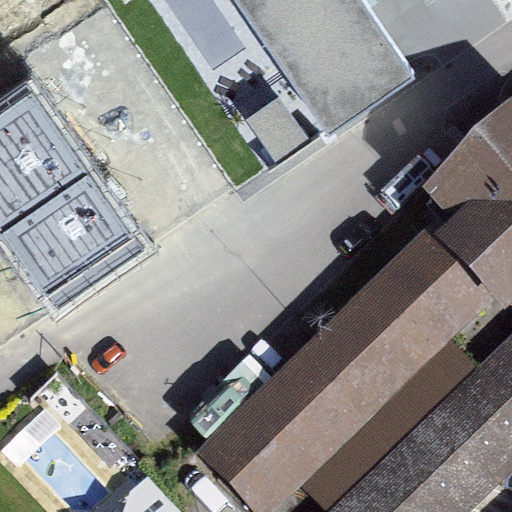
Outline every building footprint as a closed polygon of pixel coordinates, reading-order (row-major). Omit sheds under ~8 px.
[(414,68),(367,0),(281,0),(262,13),(281,42),(273,47),(329,127),(414,68)] [(88,56),(145,140),(178,118),(120,34),(88,56)] [(0,112),(0,228),(2,232),(88,173),(31,91),(0,112)] [(221,181),(178,118),(145,140),(189,203),(221,181)] [(301,126),(269,148),(277,160),(309,138),(301,126)] [(511,131),(440,200),(457,218),(511,274),(511,131)] [(130,234),(88,173),(2,232),(44,293),(53,287),(67,307),(124,268),(110,248),(130,234)] [(511,274),(457,218),(205,460),(255,511),(267,511),(300,481),(329,511),(352,511),(511,358),(511,274)] [(458,511),(511,460),(511,358),(352,511),(458,511)] [(320,511),(303,493),(282,511),(320,511)]
